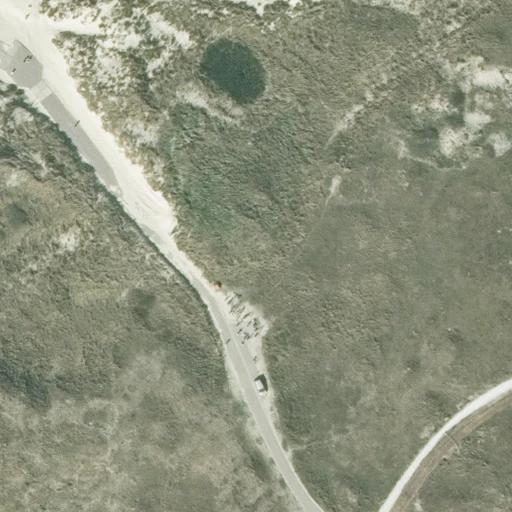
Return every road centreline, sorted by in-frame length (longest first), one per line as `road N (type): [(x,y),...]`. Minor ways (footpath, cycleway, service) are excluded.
road 1 (unclassified): [(17,63),(208,298),(272,446),(314,511)]
road 2 (track): [(511,400),(463,430),(398,511)]
